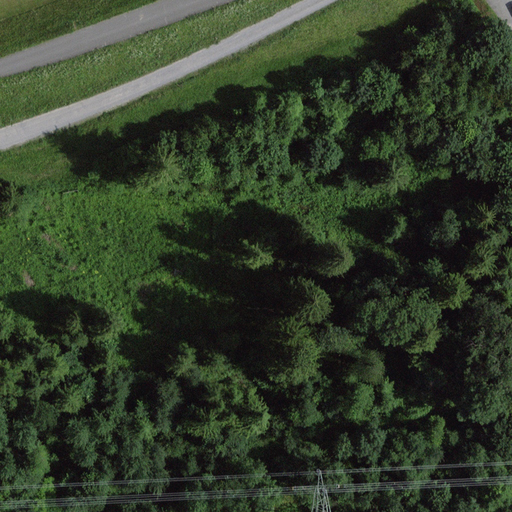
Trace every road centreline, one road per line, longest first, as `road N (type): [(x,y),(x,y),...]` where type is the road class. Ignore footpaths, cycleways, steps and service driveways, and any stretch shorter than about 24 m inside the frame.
road 1 (track): [(0,139),(103,104),(322,0)]
road 2 (track): [(201,0),(0,68)]
